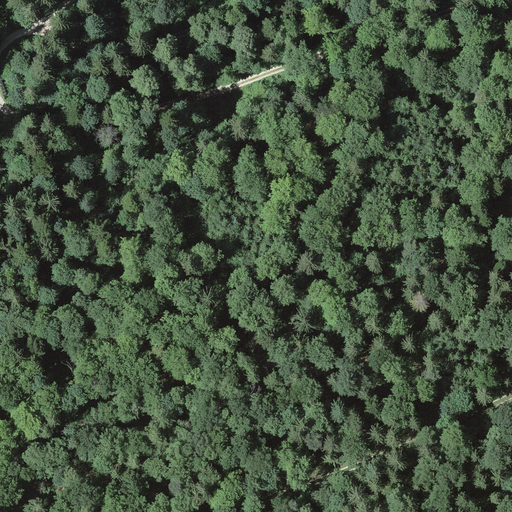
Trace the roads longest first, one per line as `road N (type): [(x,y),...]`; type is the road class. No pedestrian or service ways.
road 1 (track): [(472,0),(232,87),(106,111),(0,116)]
road 2 (track): [(511,394),(355,464),(220,511)]
road 3 (track): [(511,198),(257,303)]
road 4 (track): [(0,452),(222,356)]
road 5 (track): [(244,0),(192,29),(129,46),(85,46),(23,31)]
road 6 (track): [(0,310),(59,277),(155,247)]
